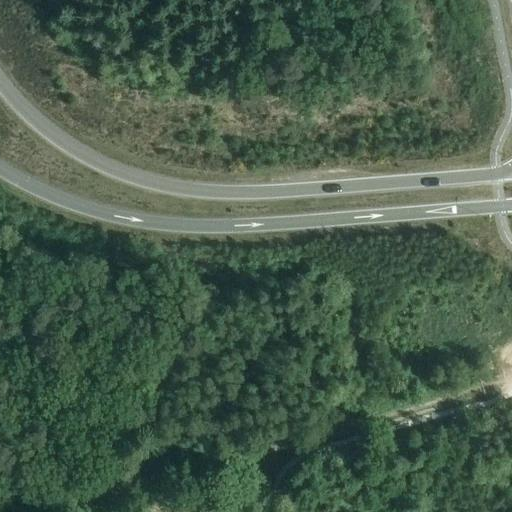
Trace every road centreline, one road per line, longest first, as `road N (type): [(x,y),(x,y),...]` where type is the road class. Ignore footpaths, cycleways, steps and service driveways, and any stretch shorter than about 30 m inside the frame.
road 1 (trunk): [(511,172),(251,193),(186,190),(123,175),(71,149),(0,83)]
road 2 (trunk): [(0,169),(74,205),(167,225),(511,205)]
road 3 (track): [(41,511),(511,379)]
